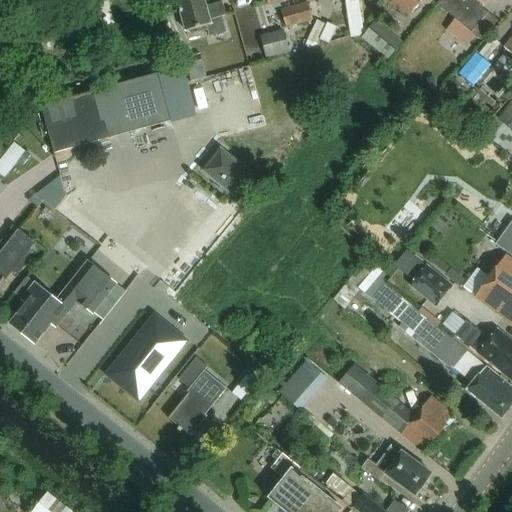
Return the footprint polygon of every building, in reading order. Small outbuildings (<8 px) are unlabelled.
[(206,8),(204,0),(176,0),(186,33),(207,28),(210,38),(226,34),(222,18),(226,18),(222,4),(206,8)] [(352,0),(346,1),(350,35),(364,34),(359,0),(352,0)] [(389,0),(410,17),(424,0),(389,0)] [(489,0),(442,0),(437,6),(481,42),(497,22),(482,9),(489,0)] [(295,8),(299,25),(314,21),(309,4),(295,8)] [(287,29),(299,25),(295,8),(282,12),(287,29)] [(318,45),(327,26),(318,21),(308,41),(318,45)] [(361,39),(388,61),(401,44),(375,22),(361,39)] [(261,36),(267,59),(289,53),(283,30),(261,36)] [(479,56),(486,62),(500,46),(492,40),(479,56)] [(491,67),(476,54),(459,75),(474,87),(491,67)] [(185,60),(190,82),(206,78),(200,56),(185,60)] [(158,75),(41,108),(54,155),(171,123),(195,116),(181,69),(158,75)] [(0,71),(0,96),(12,86),(0,71)] [(511,102),(498,121),(511,131),(511,102)] [(238,200),(255,179),(221,152),(204,172),(238,200)] [(41,197),(59,208),(70,189),(53,179),(41,197)] [(511,223),(496,246),(511,258),(511,223)] [(0,287),(6,280),(5,280),(11,273),(16,277),(34,255),(30,251),(35,244),(20,232),(0,256),(0,287)] [(511,261),(505,257),(475,298),(511,325),(511,261)] [(10,325),(36,346),(53,326),(57,330),(79,304),(103,325),(127,297),(118,289),(90,266),(57,304),(36,286),(23,301),(27,305),(10,325)] [(436,307),(452,288),(425,267),(410,286),(436,307)] [(346,310),(359,292),(370,277),(359,269),(334,301),(346,310)] [(511,407),(511,389),(372,276),(359,292),(442,359),(440,362),(449,370),(451,368),(472,386),(467,392),(502,421),(511,407)] [(253,352),(268,333),(255,322),(240,342),(253,352)] [(478,356),(490,341),(467,322),(455,337),(478,356)] [(122,360),(110,376),(138,399),(176,352),(147,329),(126,355),(128,356),(124,361),(122,360)] [(478,356),(511,382),(511,346),(510,345),(511,343),(498,332),(490,341),(478,356)] [(180,406),(175,411),(168,420),(190,438),(203,423),(202,421),(226,391),(204,373),(208,369),(196,360),(179,381),(190,390),(178,405),(180,406)] [(451,414),(431,398),(416,417),(355,367),(340,386),(427,457),(453,426),(449,416),(451,414)] [(313,395),(293,378),(279,394),(299,411),(313,395)] [(386,476),(416,498),(432,476),(402,453),(400,456),(390,448),(376,467),(368,461),(362,469),(377,481),(380,484),(386,476)] [(283,488),(274,499),(289,511),(337,511),(338,511),(316,494),(321,488),(282,456),(271,470),(286,482),(282,488),(283,488)] [(333,475),(325,484),(344,499),(352,490),(347,486),(333,475)] [(67,511),(48,496),(35,511),(67,511)] [(408,511),(399,505),(398,506),(394,503),(387,511),(382,511),(363,496),(352,510),(352,511),(354,509),(357,511),(408,511)]
